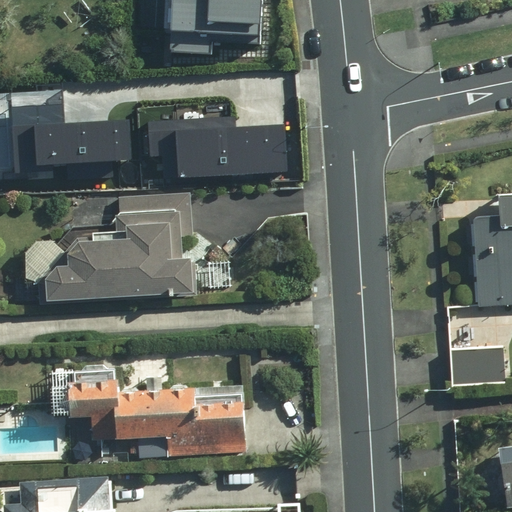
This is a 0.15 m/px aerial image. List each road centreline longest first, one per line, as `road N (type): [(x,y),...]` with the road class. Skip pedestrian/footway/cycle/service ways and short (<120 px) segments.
road 1 (secondary): [(374,511),(352,116)]
road 2 (residential): [(511,81),(352,116)]
